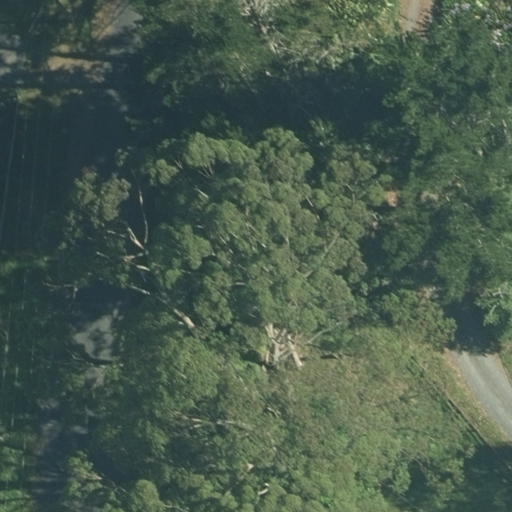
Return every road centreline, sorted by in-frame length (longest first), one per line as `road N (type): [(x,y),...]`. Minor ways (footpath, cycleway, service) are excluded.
road 1 (unclassified): [(171,0),(50,478),(52,511)]
road 2 (unknown): [(407,0),(392,117),(417,265),(449,388),(511,476)]
